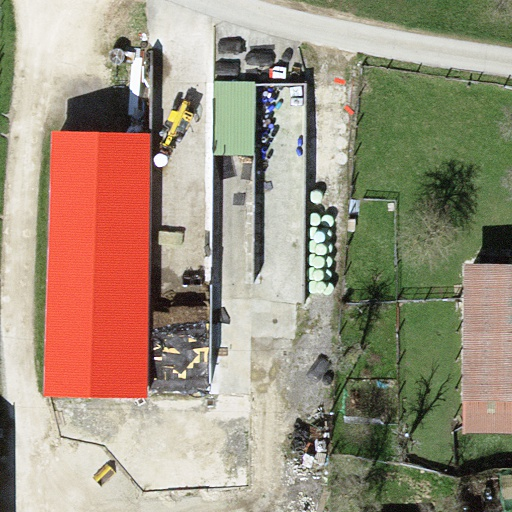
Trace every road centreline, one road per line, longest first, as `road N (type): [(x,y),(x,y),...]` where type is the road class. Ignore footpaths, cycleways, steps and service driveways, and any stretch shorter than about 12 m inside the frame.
road 1 (track): [(9,511),(4,414),(45,0)]
road 2 (track): [(225,0),(318,28),(511,62)]
